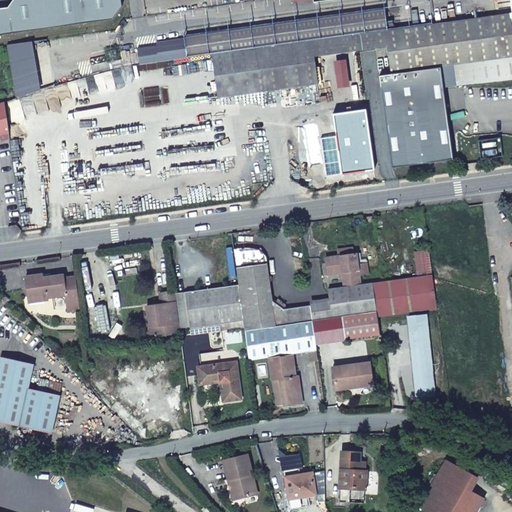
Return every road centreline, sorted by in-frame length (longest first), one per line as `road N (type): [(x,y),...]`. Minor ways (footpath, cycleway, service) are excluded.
road 1 (residential): [(0,450),(38,459),(120,457),(300,423),(373,421),(451,435),(511,464)]
road 2 (residential): [(0,253),(511,182)]
road 3 (unknown): [(285,214),(272,126),(258,112),(71,117),(48,138),(44,247)]
